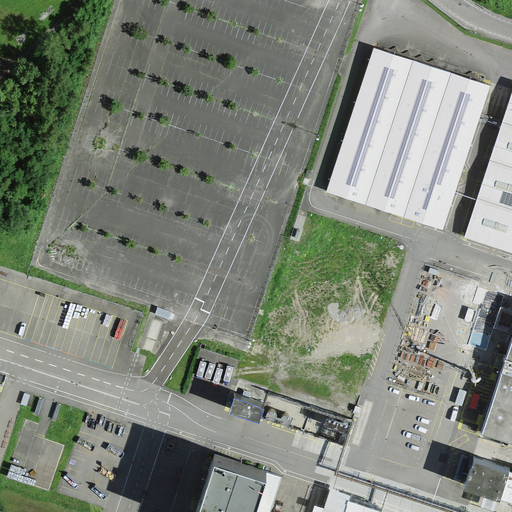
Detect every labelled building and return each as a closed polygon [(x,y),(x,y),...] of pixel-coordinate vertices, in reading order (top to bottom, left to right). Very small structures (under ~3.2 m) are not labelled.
[(490,85),(374,47),(327,190),(443,228),(490,85)] [(511,91),(465,235),(511,250),(511,91)] [(511,336),(481,431),(511,440),(511,336)] [(276,367),(246,357),(229,407),(259,417),(276,367)] [(361,394),(276,367),(259,417),(345,445),(361,394)] [(269,511),(282,475),(214,454),(195,511),(269,511)] [(511,467),(474,455),(465,484),(511,499),(511,467)] [(314,510),(321,511),(343,511),(349,497),(350,493),(331,486),(324,506),(317,503),(314,510)] [(380,511),(382,508),(349,497),(343,511),(380,511)]
